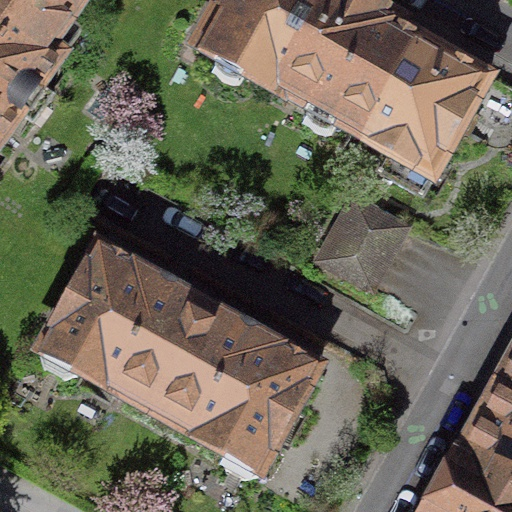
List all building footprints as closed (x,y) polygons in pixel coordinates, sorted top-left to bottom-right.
[(0,0),(0,16),(49,52),(85,0),(0,0)] [(224,0),(198,48),(283,96),(309,49),(302,45),(328,0),(224,0)] [(309,49),(283,96),(285,97),(285,95),(364,140),(419,41),(410,36),(400,30),(403,25),(359,0),(328,0),(302,45),(309,49)] [(0,16),(0,146),(62,61),(49,52),(0,16)] [(489,81),(419,41),(364,140),(389,155),(378,174),(422,199),(461,130),(489,81)] [(407,231),(353,201),(318,263),(372,293),(389,262),(407,231)] [(78,375),(151,415),(208,310),(183,296),(183,295),(173,290),(99,249),(41,354),(42,354),(40,357),(44,372),(62,382),(76,378),(78,375)] [(208,310),(151,415),(223,454),(221,457),(225,472),(244,482),(258,478),(260,475),(319,370),(244,329),(234,323),(234,324),(208,310)] [(511,370),(503,386),(511,391),(511,370)] [(511,391),(503,386),(484,421),(462,461),(511,488),(511,391)] [(511,511),(511,488),(462,461),(442,498),(434,511),(511,511)]
